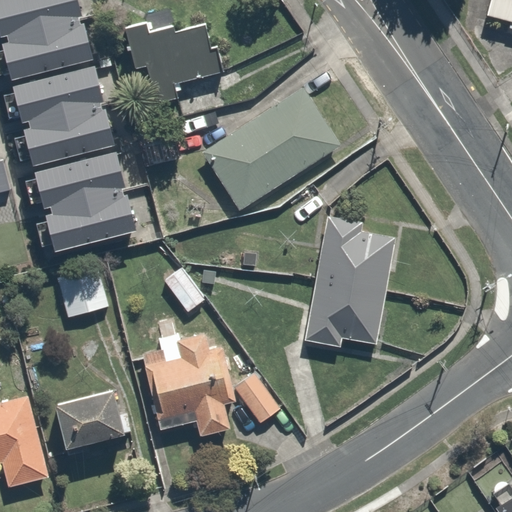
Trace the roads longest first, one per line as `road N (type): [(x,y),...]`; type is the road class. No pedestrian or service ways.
road 1 (residential): [(269,511),(370,457),(511,356)]
road 2 (tertiary): [(415,76),(511,220)]
